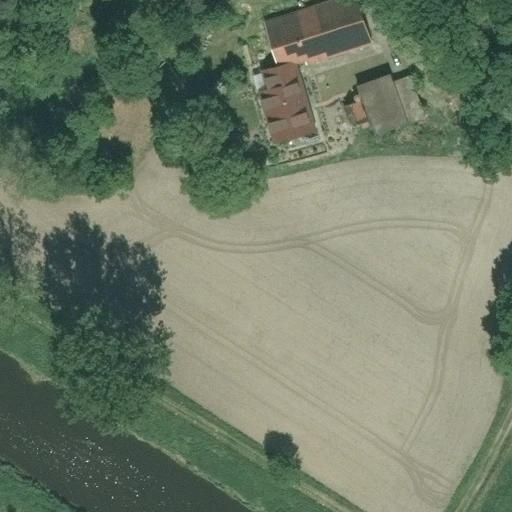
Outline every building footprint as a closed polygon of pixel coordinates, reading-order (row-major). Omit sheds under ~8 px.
[(466,0),(401,0),(409,25),(468,8),(466,0)] [(364,22),(269,51),(284,99),(379,70),(364,22)] [(317,160),(298,95),(257,107),(277,172),(317,160)] [(395,108),(367,118),(372,130),(400,121),(395,108)] [(366,128),(347,134),(355,161),(375,155),(366,128)]
